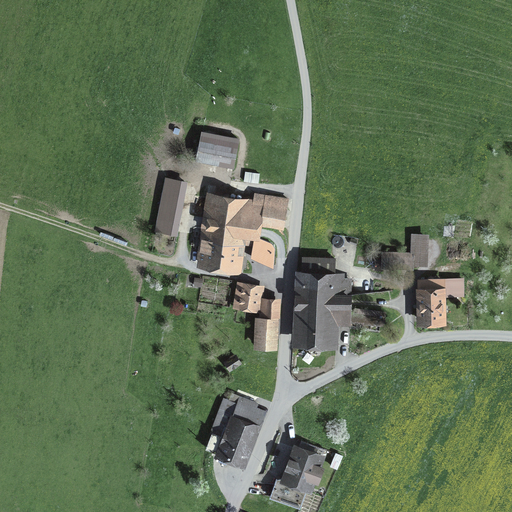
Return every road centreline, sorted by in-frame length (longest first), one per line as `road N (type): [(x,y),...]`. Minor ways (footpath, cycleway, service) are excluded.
road 1 (unclassified): [(290,0),(311,107),(287,284),(282,407)]
road 2 (track): [(0,208),(182,270),(287,284)]
road 3 (unclassified): [(511,338),(404,344),(310,383),(282,407)]
